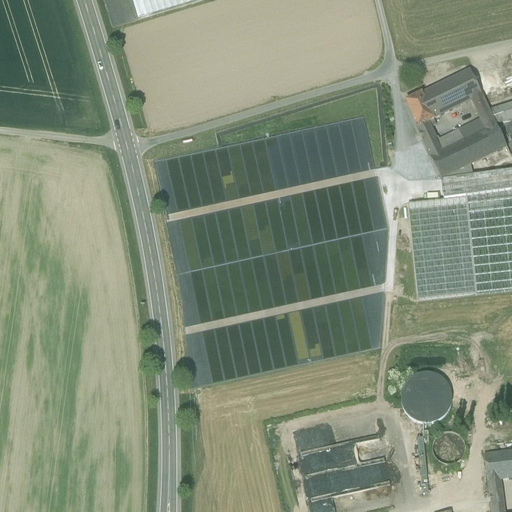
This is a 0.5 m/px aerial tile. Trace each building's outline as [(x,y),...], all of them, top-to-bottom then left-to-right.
[(131,0),(138,20),(203,0),(131,0)] [(469,71),(406,102),(418,127),(427,123),(429,128),(435,125),(433,120),(471,102),(482,97),(469,71)] [(489,112),(482,97),(471,102),(480,121),(485,130),(495,126),(495,124),(489,112)] [(511,104),(489,112),(495,124),(511,118),(511,104)] [(451,135),(456,145),(485,130),(480,121),(451,135)] [(427,123),(418,127),(415,128),(418,134),(430,129),(429,128),(427,123)] [(506,148),(495,126),(485,130),(456,145),(429,157),(432,164),(438,175),(440,180),(506,148)] [(430,129),(418,134),(429,157),(456,145),(451,135),(436,142),(430,129)] [(417,179),(438,175),(432,164),(415,168),(417,179)] [(402,182),(417,179),(415,168),(401,171),(402,182)] [(440,180),(438,175),(417,179),(402,182),(404,194),(444,187),(440,180)] [(511,191),(464,196),(474,294),(511,290),(511,191)] [(408,203),(418,300),(474,294),(464,196),(408,203)] [(400,398),(401,405),(403,412),(407,418),(413,422),(420,425),(427,426),(434,425),(440,421),(446,416),(449,410),(451,403),(451,396),(449,389),(445,383),(439,379),(432,376),(425,375),(418,376),(411,380),(406,385),(402,391),(400,398)] [(464,456),(465,450),(464,444),(460,438),(455,435),(448,433),(442,435),(437,438),(433,444),(432,450),(433,457),(437,462),(442,465),(449,467),(455,465),(460,462),(464,456)] [(511,437),(482,441),(484,456),(511,452),(511,437)] [(486,475),(487,484),(500,482),(511,479),(511,452),(484,456),(485,465),(486,475)] [(501,487),(488,489),(489,497),(502,495),(501,487)] [(502,495),(489,497),(490,505),(503,502),(502,495)] [(503,502),(490,505),(491,511),(504,510),(503,502)]
